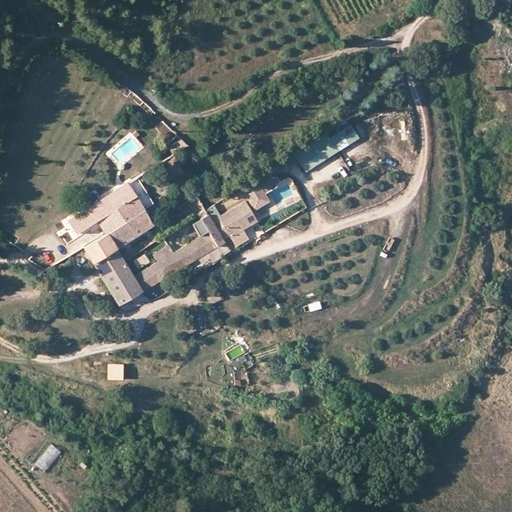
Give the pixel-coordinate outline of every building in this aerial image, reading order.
[(162,121),(156,126),(170,142),(176,136),(162,121)] [(351,123),(297,157),(306,170),(359,136),(351,123)] [(187,143),(182,137),(168,146),(172,152),(187,143)] [(173,153),(164,157),(171,174),(181,170),(173,153)] [(268,170),(241,187),(254,208),(269,199),(263,191),(260,185),(272,177),(268,170)] [(277,176),(272,177),(260,185),(263,191),(268,188),(268,189),(277,184),(276,182),(279,180),(277,176)] [(104,232),(143,207),(127,181),(66,219),(75,233),(96,220),(104,232)] [(220,216),(218,217),(212,207),(205,211),(222,239),(231,253),(238,249),(236,246),(249,238),(243,229),(244,228),(243,225),(248,222),(249,225),(257,220),(245,201),(220,216)] [(214,206),(212,207),(218,217),(220,216),(214,206)] [(82,245),(118,303),(181,265),(173,252),(158,261),(135,275),(117,246),(153,224),(143,207),(104,232),(82,245)] [(181,265),(222,239),(205,211),(197,216),(206,232),(173,252),(181,265)] [(153,254),(158,261),(173,252),(168,245),(153,254)] [(230,359),(244,350),(239,343),(226,352),(230,359)] [(123,363),(107,362),(107,377),(122,377),(123,363)] [(52,444),(35,463),(44,472),(61,452),(52,444)]
